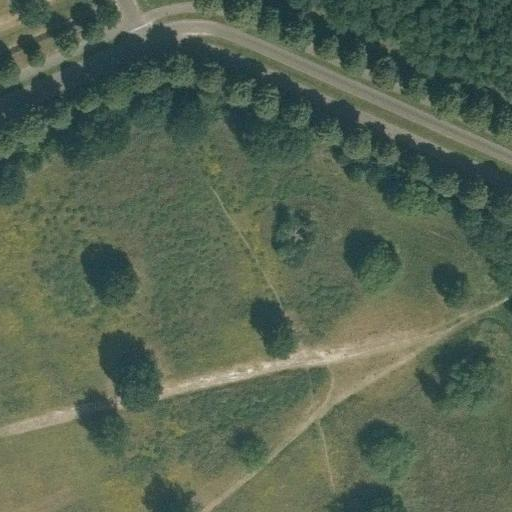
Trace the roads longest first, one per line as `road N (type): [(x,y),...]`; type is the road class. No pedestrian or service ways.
road 1 (unclassified): [(511,159),(224,31),(182,26),(142,43)]
road 2 (unclassified): [(142,43),(218,54),(511,185)]
road 3 (unclassified): [(0,108),(142,43)]
